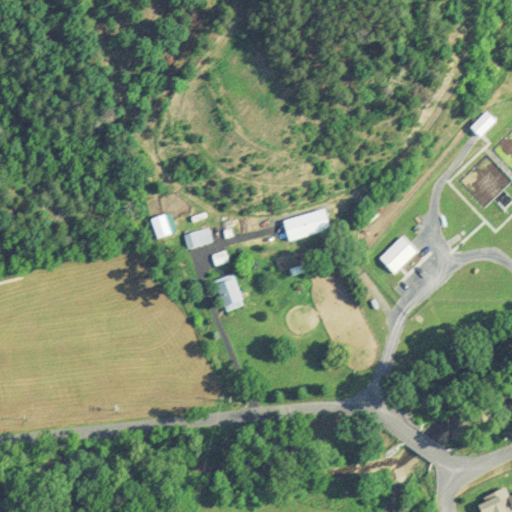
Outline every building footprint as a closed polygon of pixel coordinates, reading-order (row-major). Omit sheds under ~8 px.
[(479,137),(494,121),(484,112),(469,128),(479,137)] [(286,241),(328,231),(323,210),(281,220),(286,241)] [(187,249),(213,243),(209,228),(183,234),(187,249)] [(394,275),(416,252),(400,236),(378,259),(394,275)] [(224,313),(242,306),(233,279),(215,285),(224,313)] [(511,511),(511,502),(506,488),(476,500),(480,511),(511,511)]
